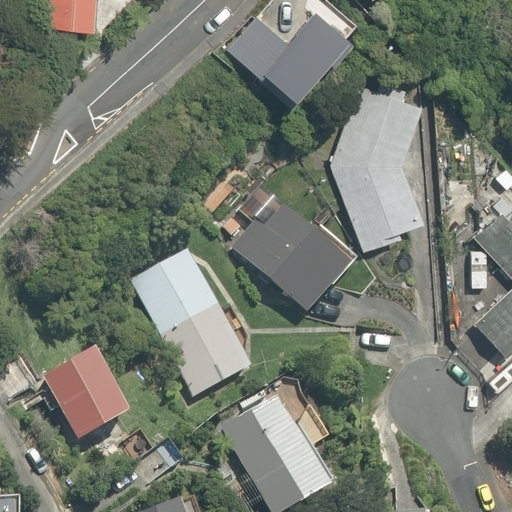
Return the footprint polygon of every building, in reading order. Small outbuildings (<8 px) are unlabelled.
[(102,0),(51,0),(46,31),(95,40),(102,0)] [(363,0),(385,23),(411,0),(363,0)] [(422,221),(401,161),(419,107),(352,85),(328,160),(360,251),(400,237),(398,230),(422,221)] [(250,213),(220,245),(304,324),(351,274),(280,207),(263,225),(250,213)] [(511,223),(509,226),(502,217),(473,242),(511,285),(511,294),(472,330),(500,362),(511,351),(511,223)] [(221,405),(262,382),(186,244),(124,278),(195,405),(215,394),(221,405)] [(95,349),(40,379),(82,457),(137,427),(95,349)] [(280,402),(223,437),(269,511),(320,511),(340,500),(280,402)] [(189,511),(182,494),(140,511),(189,511)]
